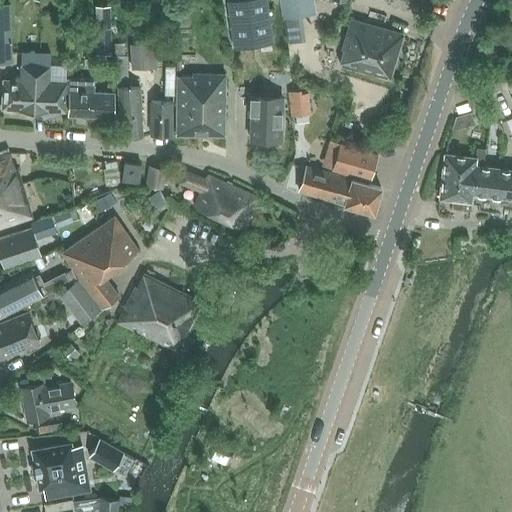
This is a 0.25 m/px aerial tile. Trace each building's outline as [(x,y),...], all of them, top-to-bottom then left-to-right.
[(238,0),(228,1),(234,46),(272,41),(266,0),(238,0)] [(301,14),(314,11),(312,0),(279,0),(283,17),(301,14)] [(0,62),(12,62),(9,2),(0,2),(0,62)] [(96,57),(111,55),(111,13),(95,12),(96,57)] [(301,14),(283,17),(288,44),(306,41),(301,14)] [(404,33),(351,18),(342,50),(344,51),(340,65),(390,79),(404,33)] [(132,69),(157,68),(156,42),(130,43),(132,69)] [(127,80),(126,55),(125,55),(125,43),(114,43),(117,87),(120,135),(142,137),(140,86),(128,86),(128,80),(127,80)] [(65,111),(66,93),(66,82),(50,81),(51,53),(21,52),(20,80),(3,79),(1,108),(18,109),(18,110),(48,111),(48,110),(65,111)] [(174,96),(174,66),(164,66),(164,95),(174,96)] [(224,135),(225,74),(192,74),(192,76),(178,76),(177,134),(224,135)] [(66,78),(66,82),(66,93),(70,93),(69,115),(112,117),(113,93),(94,92),(95,80),(66,78)] [(309,114),(307,93),(300,94),(300,89),(288,90),(291,116),(296,115),(309,114)] [(280,141),(282,97),(250,96),(249,114),(251,114),(250,140),(280,141)] [(172,134),(172,101),(151,101),(151,134),(172,134)] [(471,113),(455,117),(452,130),(475,124),(471,113)] [(354,180),(342,176),(307,166),(300,191),(335,201),(372,212),(373,213),(381,188),(369,184),(377,156),(378,154),(344,144),(328,139),(323,156),(338,161),(335,171),(355,177),(354,180)] [(511,168),(483,165),(485,148),(477,147),(476,157),(444,154),(439,198),(452,200),(451,209),(462,210),(463,201),(471,201),(472,193),(479,194),(477,209),(503,212),(504,206),(511,207),(511,168)] [(0,225),(31,216),(17,168),(14,169),(9,153),(0,155),(0,225)] [(138,182),(141,164),(124,162),(122,179),(138,182)] [(164,188),(167,168),(149,165),(146,186),(164,188)] [(208,175),(206,179),(184,169),(178,183),(200,193),(194,206),(244,227),(258,197),(208,175)] [(98,213),(115,204),(109,193),(92,202),(98,213)] [(58,226),(71,221),(67,211),(54,216),(58,226)] [(39,226),(32,228),(0,238),(0,255),(4,268),(41,256),(35,238),(55,231),(50,216),(37,220),(39,226)] [(138,250),(115,216),(78,242),(88,257),(99,250),(112,268),(138,250)] [(62,252),(86,287),(102,307),(119,296),(105,273),(112,268),(99,250),(88,257),(78,242),(62,252)] [(0,318),(56,289),(69,282),(65,273),(52,280),(43,285),(38,276),(34,278),(31,271),(0,286),(0,318)] [(177,351),(201,301),(144,273),(137,287),(136,286),(118,321),(177,351)] [(80,324),(101,309),(78,279),(58,294),(80,324)] [(0,358),(40,343),(28,312),(0,322),(0,358)] [(52,384),(48,362),(27,365),(29,379),(34,378),(35,383),(19,386),(26,422),(50,418),(49,411),(76,406),(72,380),(52,384)] [(98,438),(89,456),(113,470),(113,469),(123,453),(123,452),(98,438)] [(43,488),(44,498),(80,492),(71,443),(31,450),(38,489),(43,488)] [(123,453),(113,469),(123,475),(133,458),(123,453)] [(74,511),(117,511),(119,500),(100,497),(73,501),(74,511)]
